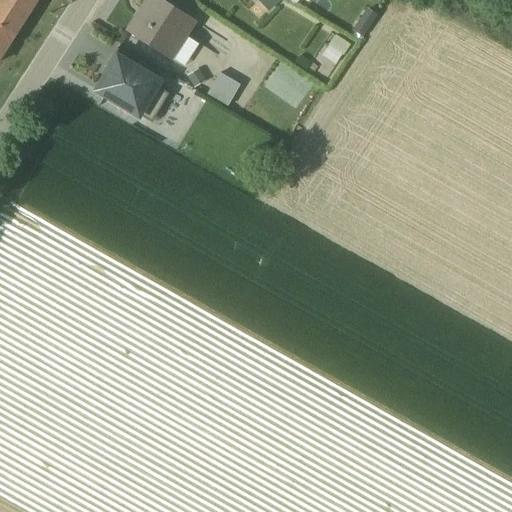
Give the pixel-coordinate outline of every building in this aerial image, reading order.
[(0,0),(0,55),(35,0),(0,0)] [(156,0),(146,0),(126,32),(171,61),(171,60),(183,67),(196,46),(185,38),(194,24),(156,0)] [(259,0),(266,9),(276,0),(259,0)] [(321,57),(335,64),(346,44),(333,36),(321,57)] [(115,49),(100,73),(101,74),(102,72),(106,74),(93,95),(138,121),(143,113),(143,114),(140,118),(149,123),(166,95),(157,90),(162,82),(114,53),(116,50),(115,49)] [(203,82),(196,70),(185,77),(192,89),(203,82)] [(238,86),(217,74),(205,95),(226,107),(238,86)]
